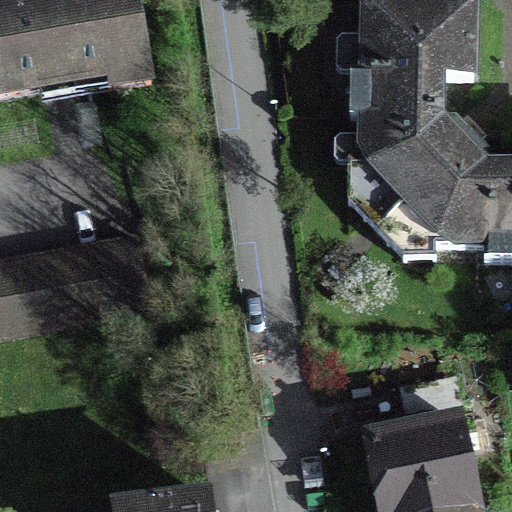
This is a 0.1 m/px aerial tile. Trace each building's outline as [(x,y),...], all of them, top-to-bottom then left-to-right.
[(146,87),(130,0),(21,0),(0,4),(0,103),(43,96),(105,84),(107,95),(146,87)] [(511,173),(483,173),(483,162),(485,160),(471,146),(453,128),(451,130),(441,130),(441,86),(470,86),(472,10),(362,8),(361,80),(348,80),(347,125),(360,126),(359,172),(346,171),(345,208),(401,266),(433,267),(433,254),(481,255),(481,268),(511,268),(511,173)] [(0,341),(145,314),(132,245),(0,269),(0,341)] [(426,421),(429,436),(456,430),(462,431),(452,383),(399,394),(405,425),(426,421)] [(471,511),(456,430),(429,436),(421,437),(367,448),(379,511),(471,511)]
